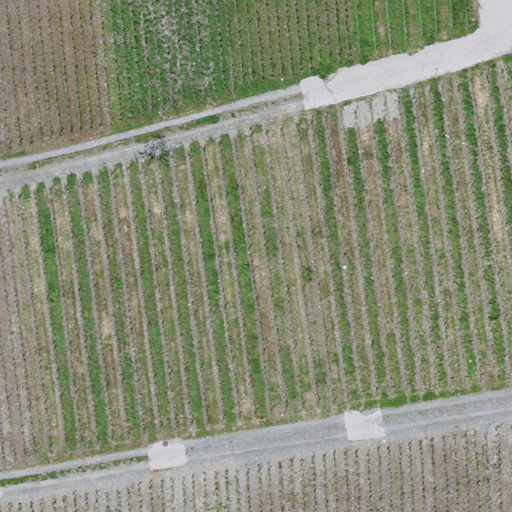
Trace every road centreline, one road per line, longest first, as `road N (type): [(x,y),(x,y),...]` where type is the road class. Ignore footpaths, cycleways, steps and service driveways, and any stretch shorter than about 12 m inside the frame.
road 1 (track): [(0,169),(449,59),(501,26),(511,7)]
road 2 (track): [(511,393),(0,482)]
